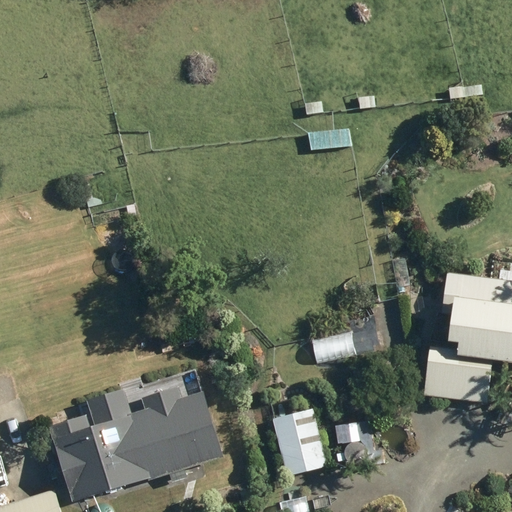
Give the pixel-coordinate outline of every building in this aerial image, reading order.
[(451,97),(467,98),(467,84),(451,84),(451,97)] [(362,106),(378,106),(378,94),(362,94),(362,106)] [(309,112),(324,112),(324,100),(309,100),(309,112)] [(353,127),(309,132),(311,149),(355,144),(353,127)] [(511,278),(451,271),(447,305),(465,307),(464,318),(457,317),(455,337),(468,339),(467,350),(434,346),(429,393),(491,400),(496,359),(511,360),(511,278)] [(91,397),(99,424),(58,436),(63,450),(54,453),(63,482),(72,479),(79,499),(172,470),(175,481),(191,476),(189,467),(229,454),(208,388),(185,396),(182,386),(145,397),(149,409),(136,413),(128,386),(91,397)] [(317,407),(276,417),(290,475),(331,465),(317,407)] [(374,418),(338,423),(343,457),(379,451),(374,418)] [(64,511),(57,488),(0,504),(0,511),(64,511)] [(315,511),(312,495),(282,501),(283,511),(315,511)]
